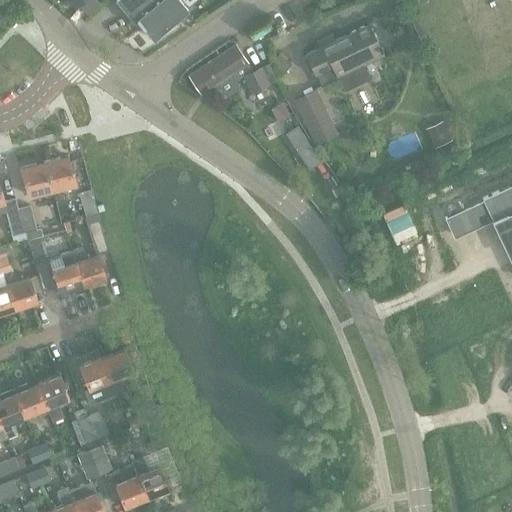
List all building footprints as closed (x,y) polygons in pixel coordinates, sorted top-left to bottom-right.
[(115,0),(134,22),(137,20),(152,38),(187,9),(178,0),(115,0)] [(305,53),(314,74),(315,73),(321,84),(336,77),(342,90),(367,78),(361,65),(382,55),(367,24),(305,53)] [(234,44),(188,74),(199,92),(212,84),(221,98),(238,87),(233,80),(237,78),(232,71),(242,64),(246,62),(234,44)] [(269,84),(260,66),(242,74),(251,93),(261,88),(269,84)] [(269,84),(261,88),(271,106),(269,107),(278,125),(291,118),(272,83),(269,84)] [(294,100),(314,143),(336,133),(315,89),(294,100)] [(443,120),(425,128),(434,147),(452,139),(451,137),(456,134),(452,126),(447,128),(443,120)] [(301,122),(289,128),(308,167),(320,161),(301,122)] [(67,156),(43,162),(51,189),(75,183),(71,167),(70,167),(67,156)] [(27,195),(51,189),(43,162),(18,168),(22,184),(24,183),(27,195)] [(511,182),(481,197),(481,198),(482,198),(492,218),(490,219),(491,221),(493,221),(498,233),(502,232),(505,239),(502,240),(511,262),(511,182)] [(11,235),(24,232),(18,207),(15,197),(4,199),(0,184),(0,212),(5,211),(11,235)] [(85,217),(97,213),(90,189),(78,193),(85,217)] [(396,239),(418,228),(405,201),(383,212),(396,239)] [(37,229),(30,204),(18,207),(24,232),(37,229)] [(447,214),(443,216),(444,218),(446,217),(453,234),(468,227),(459,209),(447,215),(447,214)] [(81,246),(70,250),(82,286),(106,279),(98,254),(109,251),(99,222),(86,225),(96,254),(85,258),(81,246)] [(59,294),(82,286),(70,250),(61,253),(65,265),(51,270),(49,261),(45,261),(39,237),(27,240),(34,265),(42,291),(56,286),(59,294)] [(29,278),(17,282),(5,245),(0,246),(0,268),(14,309),(37,301),(29,278)] [(0,313),(14,309),(0,268),(0,313)] [(123,348),(101,357),(116,392),(126,388),(121,376),(133,371),(123,348)] [(104,397),(116,392),(101,357),(78,366),(87,389),(88,389),(92,400),(104,396),(104,397)] [(57,401),(68,397),(59,374),(36,383),(48,413),(49,412),(52,421),(64,417),(57,401)] [(40,416),(48,413),(36,383),(28,387),(26,383),(12,389),(23,415),(37,410),(40,416)] [(134,388),(143,419),(156,414),(148,384),(134,388)] [(13,420),(23,415),(12,389),(0,393),(0,422),(6,437),(18,433),(13,420)] [(107,433),(98,410),(87,415),(96,438),(98,437),(107,433)] [(152,451),(166,447),(156,414),(143,419),(152,451)] [(76,419),(74,420),(83,443),(84,442),(96,438),(87,415),(76,419)] [(84,442),(87,449),(97,474),(110,469),(100,445),(101,444),(98,437),(96,438),(84,442)] [(51,446),(49,447),(47,441),(35,446),(41,460),(51,456),(52,455),(54,453),(51,446)] [(32,464),(41,460),(35,446),(26,449),(32,464)] [(86,479),(97,474),(87,449),(78,453),(76,454),(86,479)] [(14,456),(0,461),(0,475),(19,468),(14,456)] [(128,461),(129,464),(131,463),(145,498),(167,488),(158,466),(146,470),(140,456),(128,461)] [(131,463),(129,464),(123,467),(123,468),(108,474),(122,507),(145,498),(131,463)] [(38,484),(48,480),(43,468),(33,472),(38,484)] [(29,487),(38,484),(33,472),(24,475),(29,487)] [(0,501),(16,495),(10,481),(0,485),(0,501)] [(102,511),(90,481),(69,490),(67,491),(75,511),(102,511)] [(75,511),(67,491),(69,490),(67,486),(56,490),(62,505),(49,510),(49,511),(75,511)] [(25,511),(49,511),(49,510),(44,511),(37,511),(33,501),(22,505),(25,511)]
